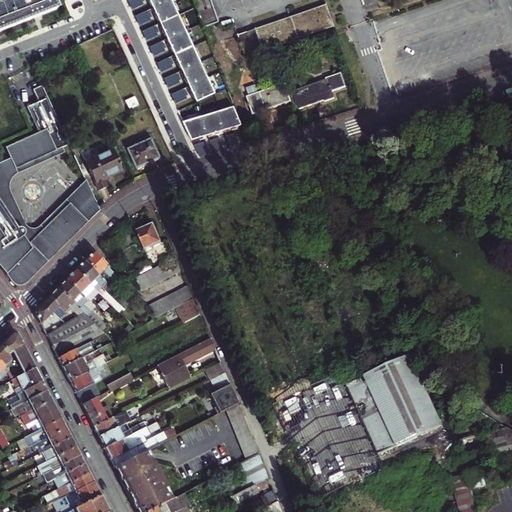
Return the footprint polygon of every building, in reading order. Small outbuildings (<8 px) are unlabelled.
[(0,29),(34,17),(36,16),(38,15),(39,15),(58,7),(55,0),(10,0),(0,4),(0,29)] [(143,0),(131,0),(130,0),(135,10),(145,5),(143,0)] [(157,16),(161,23),(179,15),(171,0),(170,0),(154,7),(157,16)] [(211,0),(190,0),(203,28),(220,22),(211,0)] [(337,27),(329,5),(239,37),(247,59),(337,27)] [(148,10),(137,15),(141,25),(152,20),(148,10)] [(165,32),(168,39),(186,30),(179,15),(161,23),(165,32)] [(155,26),(144,31),(148,40),(159,35),(155,26)] [(171,47),(175,55),(193,47),(186,30),(168,39),(171,47)] [(162,41),(151,46),(156,56),(166,51),(162,41)] [(179,64),(182,71),(200,63),(193,47),(175,55),(179,64)] [(169,57),(158,62),(163,72),(174,67),(169,57)] [(186,80),(189,87),(207,78),(200,63),(182,71),(186,80)] [(177,73),(166,78),(170,88),(181,83),(177,73)] [(192,94),(196,104),(215,95),(207,78),(189,87),(192,94)] [(327,110),(337,106),(334,98),(347,93),(343,80),(330,85),(330,86),(292,99),(288,88),(262,97),(259,89),(250,92),(253,100),(251,100),(256,116),(275,110),(293,104),(298,118),(315,113),(326,109),(327,110)] [(70,142),(44,83),(38,86),(43,97),(32,102),(43,129),(10,144),(21,170),(68,149),(66,144),(70,142)] [(184,89),(173,94),(177,103),(188,98),(184,89)] [(238,109),(222,114),(228,133),(236,130),(245,128),(238,109)] [(222,114),(206,120),(211,139),(220,136),(228,133),(222,114)] [(206,120),(187,125),(196,143),(204,141),(211,139),(206,120)] [(239,137),(230,139),(232,149),(241,146),(239,137)] [(153,139),(131,149),(139,168),(151,163),(162,158),(153,139)] [(222,141),(213,144),(216,154),(225,151),(222,141)] [(208,145),(198,148),(202,158),(211,155),(208,145)] [(108,184),(104,176),(111,173),(122,168),(116,152),(106,155),(105,152),(87,159),(99,188),(108,184)] [(99,207),(89,184),(28,243),(34,251),(7,276),(13,283),(15,285),(19,286),(22,285),(25,283),(100,209),(99,207)] [(28,243),(24,235),(25,234),(25,232),(25,230),(24,228),(23,227),(21,227),(18,227),(0,198),(1,197),(0,194),(0,265),(2,269),(7,276),(34,251),(28,243)] [(144,227),(137,230),(145,248),(162,241),(154,223),(144,227)] [(90,255),(85,260),(99,274),(102,270),(115,282),(120,277),(94,251),(90,255)] [(137,278),(144,290),(150,287),(157,284),(163,281),(170,277),(176,274),(185,269),(180,257),(171,261),(164,265),(158,268),(154,270),(151,271),(144,275),(143,275),(137,278)] [(81,264),(75,269),(98,291),(103,285),(122,304),(125,300),(99,274),(85,260),(81,264)] [(139,266),(143,275),(144,275),(151,271),(154,270),(150,261),(139,266)] [(98,291),(75,269),(71,273),(66,278),(89,299),(98,291)] [(57,287),(102,330),(106,325),(91,310),(95,305),(90,300),(89,299),(66,278),(62,282),(57,287)] [(176,292),(169,295),(163,298),(157,302),(149,305),(160,315),(165,313),(170,310),(177,307),(178,306),(183,304),(190,300),(196,297),(191,284),(182,289),(176,292)] [(105,332),(102,330),(57,287),(52,292),(48,297),(64,312),(70,306),(78,314),(46,335),(57,357),(88,341),(105,332)] [(64,312),(48,297),(42,302),(36,308),(35,314),(38,320),(40,324),(54,311),(60,317),(64,312)] [(202,311),(196,297),(190,300),(183,304),(178,306),(185,320),(202,311)] [(5,338),(0,343),(0,358),(5,364),(7,366),(14,363),(10,356),(16,353),(23,365),(14,370),(17,375),(35,366),(17,332),(12,331),(5,338)] [(192,374),(186,363),(216,348),(214,342),(211,335),(158,363),(170,385),(192,374)] [(88,341),(57,357),(59,361),(62,366),(84,354),(93,350),(88,341)] [(100,346),(93,350),(84,354),(86,359),(103,351),(100,346)] [(103,351),(86,359),(84,354),(62,366),(66,375),(69,380),(104,362),(112,358),(109,353),(105,355),(103,351)] [(444,423),(412,355),(363,379),(395,447),(444,423)] [(221,359),(206,366),(212,377),(226,370),(221,359)] [(81,403),(95,396),(100,393),(94,382),(105,377),(101,370),(107,367),(104,362),(69,380),(72,387),(81,403)] [(19,384),(23,391),(42,381),(39,374),(35,366),(17,375),(12,378),(16,385),(19,384)] [(230,382),(226,370),(225,371),(215,376),(212,377),(217,389),(230,382)] [(106,383),(108,389),(133,376),(130,371),(106,383)] [(381,453),(395,447),(363,379),(348,386),(381,453)] [(15,401),(17,405),(47,389),(45,385),(42,381),(23,391),(20,392),(23,397),(15,401)] [(234,391),(230,382),(217,389),(211,392),(217,404),(215,406),(218,412),(226,408),(238,401),(234,391)] [(19,415),(21,414),(51,398),(49,394),(47,389),(17,405),(15,406),(19,413),(19,415)] [(92,426),(106,418),(95,396),(81,403),(84,409),(92,426)] [(54,403),(51,398),(21,414),(25,423),(56,407),(54,403)] [(226,408),(246,458),(259,452),(238,401),(226,408)] [(19,413),(15,406),(11,408),(14,415),(19,413)] [(25,424),(27,427),(33,424),(35,430),(60,417),(58,412),(56,407),(25,423),(25,424)] [(133,419),(127,408),(106,418),(92,426),(95,431),(98,436),(126,422),(133,419)] [(35,430),(22,437),(27,446),(65,426),(63,421),(60,417),(35,430)] [(126,422),(98,436),(102,443),(104,448),(147,425),(144,419),(129,427),(126,422)] [(147,425),(104,448),(110,458),(114,466),(147,449),(168,438),(164,430),(147,439),(146,435),(151,432),(147,425)] [(42,450),(70,435),(68,431),(65,426),(27,446),(29,449),(34,446),(37,452),(42,450)] [(164,430),(168,438),(176,433),(172,426),(164,430)] [(511,427),(510,426),(460,437),(464,456),(489,451),(492,467),(511,463),(511,427)] [(70,435),(42,450),(47,459),(75,444),(73,441),(70,435)] [(37,464),(42,473),(44,472),(80,454),(77,449),(75,444),(47,459),(37,464)] [(145,511),(173,498),(147,449),(114,466),(132,502),(137,511),(145,511)] [(246,458),(237,463),(247,486),(265,477),(268,475),(259,452),(246,458)] [(11,454),(6,457),(8,459),(11,466),(16,464),(11,454)] [(80,454),(44,472),(48,481),(54,478),(84,463),(82,459),(80,454)] [(6,469),(11,466),(8,459),(2,463),(6,469)] [(87,468),(84,463),(54,478),(59,486),(89,471),(87,468)] [(454,494),(459,511),(476,511),(471,490),(486,486),(482,470),(450,478),(454,494)] [(91,475),(89,471),(59,486),(47,492),(49,497),(46,498),(48,503),(54,500),(74,490),(93,480),(91,475)] [(268,483),(265,477),(247,486),(229,495),(232,502),(258,488),(268,483)] [(67,511),(101,495),(97,488),(93,480),(74,490),(54,500),(59,510),(55,511),(67,511)] [(258,488),(232,502),(233,504),(259,490),(258,488)] [(267,504),(278,499),(274,488),(261,494),(267,504)] [(179,511),(193,505),(186,491),(173,498),(145,511),(168,511),(170,511),(179,511)] [(105,511),(109,510),(105,503),(101,495),(67,511),(105,511)] [(283,511),(278,499),(267,504),(261,508),(262,511),(283,511)]
